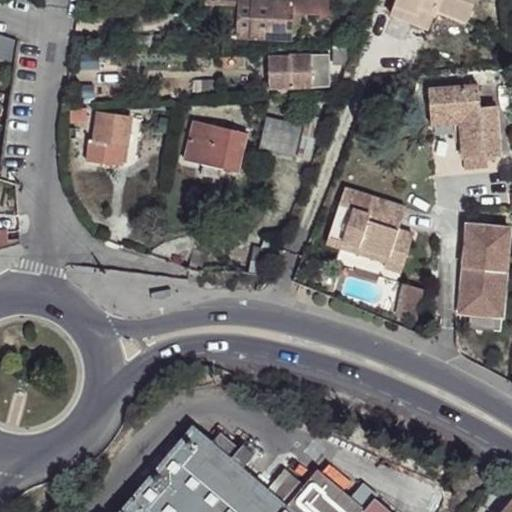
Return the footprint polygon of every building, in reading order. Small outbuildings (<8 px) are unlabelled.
[(333,0),(240,0),(240,6),(239,38),(290,40),(290,25),(297,25),(298,14),(333,15),(333,0)] [(395,0),(390,15),(429,29),(436,11),(467,23),(475,0),(395,0)] [(18,40),(0,34),(0,57),(15,62),(18,40)] [(349,45),(333,46),(333,63),(345,64),(348,55),(349,45)] [(269,90),(312,89),(329,87),(329,55),(289,55),(289,56),(268,57),(269,90)] [(501,157),(496,106),(480,107),(479,85),(429,89),(431,126),(460,124),(463,160),(465,160),(486,158),(501,157)] [(87,109),(70,109),(70,121),(87,121),(87,109)] [(126,148),(130,118),(98,114),(94,143),(90,142),(87,162),(121,167),(123,147),(126,148)] [(302,127),(267,119),(260,148),(294,157),(302,127)] [(248,134),(193,121),(184,160),(239,173),(248,134)] [(486,158),(465,160),(466,168),(486,166),(486,158)] [(406,208),(345,188),(333,226),(346,230),(341,247),(358,253),(360,246),(405,261),(410,243),(396,239),(399,230),(406,208)] [(502,317),(510,229),(467,225),(464,268),(476,269),(475,286),(462,285),(460,313),(502,317)] [(399,230),(396,239),(410,243),(413,235),(399,230)] [(0,249),(21,244),(20,231),(0,231),(0,249)] [(401,273),(405,261),(360,246),(358,253),(387,262),(385,268),(401,273)] [(253,249),(251,261),(249,274),(267,278),(276,254),(253,249)] [(464,268),(462,285),(475,286),(476,269),(464,268)] [(402,284),(396,315),(417,322),(422,290),(402,284)] [(390,511),(376,500),(379,497),(363,483),(351,498),(318,471),(304,487),(287,507),(268,491),(230,459),(239,448),(221,433),(212,444),(192,427),(119,511),(390,511)] [(285,471),(268,491),(287,507),(304,487),(285,471)] [(511,511),(511,502),(503,511),(511,511)]
